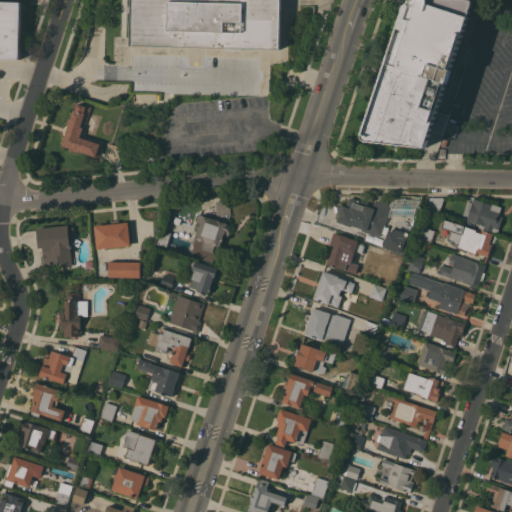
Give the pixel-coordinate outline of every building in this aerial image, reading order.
[(0,0),(21,1),(20,59),(0,58),(0,0)] [(281,0),(280,49),(131,45),(131,0),(281,0)] [(413,0),(403,6),(359,133),(359,138),(361,141),(366,144),(425,149),(432,130),(442,134),(443,131),(455,135),(458,126),(446,122),(449,114),(438,111),(474,3),(473,0),(413,0)] [(101,143),(100,145),(102,145),(99,155),(97,154),(96,156),(77,150),(77,151),(72,149),(73,148),(62,145),(66,134),(64,134),(67,125),(68,126),(74,109),(75,110),(77,103),(80,104),(81,103),(92,107),(84,128),(83,128),(81,136),(101,143)] [(337,221),(340,212),(338,211),(337,206),(338,204),(339,204),(339,203),(346,206),(350,197),(373,205),(374,203),(375,202),(376,199),(390,204),(391,207),(388,216),(389,218),(388,220),(387,220),(381,235),(377,236),(362,230),(362,229),(352,225),(352,226),(337,221)] [(439,213),(426,209),(430,197),(444,197),(439,213)] [(467,219),(473,202),(469,200),(470,197),(473,199),(474,198),(491,204),(491,203),(502,207),(499,215),(503,217),(498,231),(495,230),(495,231),(493,231),(493,232),(479,227),(480,224),(467,219)] [(216,215),(215,202),(230,200),(231,213),(216,215)] [(194,246),(193,246),(194,244),(192,244),(197,231),(200,223),(197,222),(198,220),(196,220),(198,213),(232,225),(229,235),(225,234),(220,246),(216,245),(214,251),(216,251),(213,262),(200,258),(191,255),(194,246)] [(131,245),(97,249),(95,225),(129,222),(131,245)] [(71,224),(73,236),(70,236),(72,264),(63,265),(62,262),(45,264),(44,259),(43,252),(43,250),(44,250),(43,247),(39,247),(39,246),(39,247),(38,237),(37,228),(71,224)] [(450,229),(462,232),(464,225),(476,229),(476,231),(481,233),(482,229),(493,233),(490,243),(492,244),(487,261),(485,261),(487,254),(480,253),(479,255),(472,253),(472,252),(457,247),(458,244),(446,240),(450,229)] [(418,239),(422,226),(435,231),(430,244),(418,239)] [(408,237),(402,253),(383,246),(383,245),(383,243),(384,239),(386,238),(389,229),(394,231),(393,231),(395,232),(396,229),(406,232),(406,231),(409,233),(408,237)] [(167,247),(157,244),(161,230),(171,232),(167,247)] [(334,245),(330,243),(334,232),(338,233),(349,236),(349,237),(359,240),(358,243),(365,245),(362,253),(355,250),(351,262),(359,265),(356,273),(328,264),(334,245)] [(419,272),(408,268),(411,258),(413,258),(414,253),(424,256),(419,272)] [(486,264),(484,272),(486,272),(483,280),(481,280),(479,287),(439,273),(442,264),(453,268),(454,264),(449,262),(452,253),(486,264)] [(190,259),(196,261),(196,260),(218,268),(215,277),(214,276),(210,287),(211,289),(210,291),(209,292),(208,294),(197,290),(198,289),(190,286),(193,279),(192,278),(193,274),(186,272),(190,259)] [(109,277),(109,261),(141,261),(141,277),(109,277)] [(324,270),(339,276),(348,280),(348,279),(351,280),(351,281),(356,283),(352,292),(342,289),(340,295),(342,296),(338,308),(313,298),(324,270)] [(444,283),(445,282),(466,289),(465,290),(476,294),(473,303),(465,300),(463,307),(467,309),(465,315),(458,312),(458,314),(440,308),(442,302),(428,297),(430,290),(408,282),(412,272),(444,283)] [(160,285),(163,275),(164,275),(165,273),(175,277),(176,278),(172,289),(160,285)] [(386,288),(382,300),(369,296),(374,283),(386,288)] [(418,290),(414,303),(400,298),(404,285),(418,290)] [(65,336),(65,330),(63,330),(63,323),(61,323),(61,312),(65,312),(65,311),(65,306),(65,300),(67,300),(67,292),(80,292),(80,300),(88,300),(89,300),(89,315),(88,316),(81,317),(81,336),(65,336)] [(179,294),(205,303),(200,321),(202,321),(198,332),(193,331),(194,330),(170,322),(179,294)] [(135,316),(139,304),(151,307),(147,319),(135,316)] [(309,320),(305,319),(306,314),(311,315),(314,307),(331,313),(332,312),(351,318),(343,344),(323,338),(323,340),(305,334),(309,320)] [(446,316),(446,314),(450,316),(449,317),(466,323),(461,337),(458,336),(454,348),(445,345),(447,340),(430,334),(431,332),(416,327),(423,308),(446,316)] [(402,330),(389,325),(394,311),(407,315),(402,330)] [(390,320),(388,325),(380,322),(382,316),(390,320)] [(363,331),(367,321),(379,325),(375,335),(363,331)] [(151,331),(159,333),(160,332),(161,332),(162,327),(192,337),(189,347),(189,346),(187,353),(191,354),(189,360),(185,359),(182,366),(170,362),(175,347),(169,345),(167,350),(156,347),(157,346),(147,342),(151,331)] [(100,335),(120,337),(119,348),(99,346),(100,335)] [(425,341),(457,352),(454,362),(446,359),(444,366),(447,367),(445,374),(417,364),(425,341)] [(322,349),(322,347),(337,352),(333,363),(325,360),(323,365),(327,367),(325,373),(319,372),(314,370),(313,371),(295,365),(297,358),(293,356),(295,348),(300,349),(302,343),(322,349)] [(392,360),(379,356),(383,344),(396,348),(392,360)] [(49,358),(52,350),(72,356),(75,346),(87,350),(76,383),(68,381),(67,384),(48,378),(40,375),(43,364),(45,356),(49,358)] [(151,362),(164,366),(163,367),(180,372),(177,381),(179,382),(177,388),(175,387),(172,396),(149,388),(152,379),(153,373),(137,368),(140,358),(151,362)] [(109,383),(113,370),(127,374),(123,387),(109,383)] [(346,388),(348,382),(347,382),(348,377),(349,377),(351,371),(362,375),(357,391),(346,388)] [(283,401),(287,388),(284,387),(284,384),(285,385),(286,382),(285,382),(286,380),(289,381),(292,372),(333,386),(330,396),(314,391),(314,390),(311,389),(309,395),(305,393),(301,408),(283,401)] [(409,372),(429,378),(430,376),(440,379),(437,387),(440,388),(439,392),(440,393),(438,401),(420,395),(421,394),(404,389),(409,372)] [(374,374),(385,378),(382,388),(371,385),(374,374)] [(40,413),(39,418),(30,416),(32,410),(31,410),(33,404),(34,404),(35,403),(32,402),(35,393),(34,393),(38,382),(68,392),(64,402),(58,400),(56,406),(66,410),(62,420),(40,413)] [(138,395),(159,401),(159,402),(170,405),(166,417),(163,416),(162,421),(160,420),(156,430),(137,423),(138,421),(131,419),(138,395)] [(437,411),(428,438),(423,437),(429,420),(423,418),(422,419),(420,421),(419,420),(417,427),(390,418),(396,401),(392,400),(394,396),(437,411)] [(385,399),(393,402),(390,409),(383,407),(385,399)] [(117,405),(112,421),(100,417),(102,411),(103,412),(106,402),(117,405)] [(375,407),(371,419),(359,415),(363,403),(375,407)] [(312,418),(304,444),(297,442),(288,439),(285,446),(276,443),(278,436),(277,436),(280,426),(277,426),(279,420),(277,419),(281,408),(312,418)] [(334,422),(338,410),(349,414),(345,426),(334,422)] [(95,420),(90,436),(78,432),(83,416),(95,420)] [(511,431),(503,428),(507,417),(511,419),(511,431)] [(344,442),(348,430),(351,432),(355,419),(369,423),(364,436),(365,436),(361,448),(344,442)] [(29,421),(28,422),(40,425),(50,428),(57,431),(54,441),(47,438),(45,443),(44,443),(41,452),(32,449),(20,445),(22,437),(20,436),(25,420),(29,421)] [(427,440),(424,451),(412,447),(410,454),(408,453),(406,458),(397,455),(397,456),(387,452),(388,452),(377,448),(379,441),(377,440),(379,435),(381,435),(385,425),(427,440)] [(139,433),(139,434),(157,439),(154,448),(156,449),(153,456),(152,455),(148,465),(129,458),(129,459),(126,459),(126,458),(117,454),(123,437),(126,438),(128,429),(139,433)] [(511,434),(511,457),(505,455),(508,449),(498,445),(499,440),(498,440),(499,438),(500,438),(501,435),(500,434),(501,433),(502,433),(503,431),(511,434)] [(103,444),(100,455),(87,451),(91,440),(103,444)] [(334,443),(329,460),(318,457),(323,440),(334,443)] [(269,443),(297,452),(294,461),(290,459),(288,466),(284,465),(279,479),(260,473),(269,443)] [(66,467),(70,454),(81,458),(77,470),(66,467)] [(511,461),(511,483),(490,476),(492,469),(490,468),(494,455),(511,461)] [(44,465),(40,477),(34,475),(32,479),(37,480),(35,486),(30,485),(30,487),(15,482),(13,488),(3,485),(5,478),(4,478),(9,463),(12,464),(15,456),(44,465)] [(418,470),(416,475),(413,475),(411,481),(414,482),(410,492),(380,482),(381,477),(380,476),(380,475),(388,478),(391,467),(382,464),(384,458),(418,470)] [(338,472),(340,466),(349,469),(349,468),(345,467),(347,463),(350,464),(361,468),(357,479),(338,472)] [(112,489),(115,480),(114,478),(116,474),(118,472),(120,466),(150,476),(147,485),(144,484),(139,498),(112,489)] [(340,487),(333,485),(337,473),(356,480),(352,491),(346,490),(346,491),(344,490),(344,489),(340,487)] [(93,478),(89,489),(77,485),(80,474),(93,478)] [(255,511),(250,510),(249,511),(248,511),(251,502),(251,501),(251,500),(250,500),(253,492),(254,492),(254,491),(255,492),(259,477),(270,481),(267,488),(271,489),(271,491),(288,497),(285,505),(272,501),(268,511),(255,511)] [(317,477),(329,481),(324,497),(312,493),(317,477)] [(55,502),(55,500),(54,500),(57,491),(58,492),(61,481),(73,485),(67,506),(55,502)] [(490,506),(495,494),(482,490),(485,481),(501,486),(501,487),(511,490),(511,506),(510,506),(509,505),(509,504),(507,503),(506,506),(507,506),(506,509),(505,509),(504,511),(490,506)] [(88,490),(84,503),(73,500),(78,486),(88,490)] [(12,494),(13,494),(18,495),(18,496),(25,498),(20,511),(0,511),(0,506),(1,503),(0,503),(0,500),(1,501),(2,499),(1,498),(1,497),(2,497),(4,492),(12,494)] [(306,493),(308,494),(308,493),(319,497),(316,509),(302,504),(306,493)] [(403,501),(400,510),(403,511),(402,511),(366,511),(364,511),(365,506),(359,504),(362,497),(368,499),(370,493),(377,495),(377,496),(382,498),(383,496),(385,497),(386,495),(403,501)]
